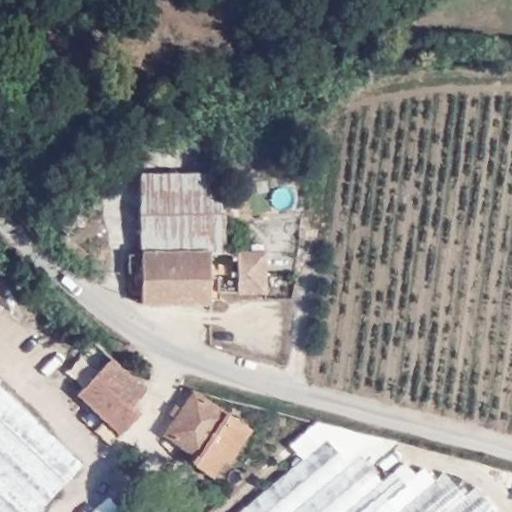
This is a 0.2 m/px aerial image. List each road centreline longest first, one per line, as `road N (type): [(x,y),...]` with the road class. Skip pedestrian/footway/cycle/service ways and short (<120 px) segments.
road 1 (unclassified): [(0,214),(109,318),(176,351),(511,448)]
road 2 (track): [(212,511),(280,452),(338,430),(486,479),(511,511)]
